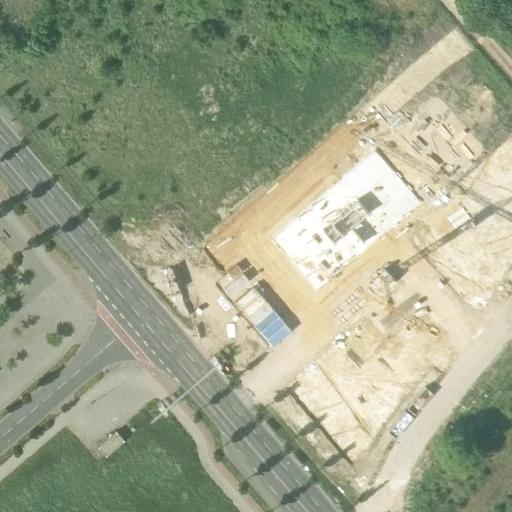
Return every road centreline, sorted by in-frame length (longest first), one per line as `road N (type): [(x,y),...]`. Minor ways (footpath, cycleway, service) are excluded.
road 1 (unclassified): [(111,284),(444,29)]
road 2 (tertiary): [(314,511),(141,318)]
road 3 (residential): [(141,318),(0,439)]
road 4 (tertiary): [(111,284),(0,156)]
